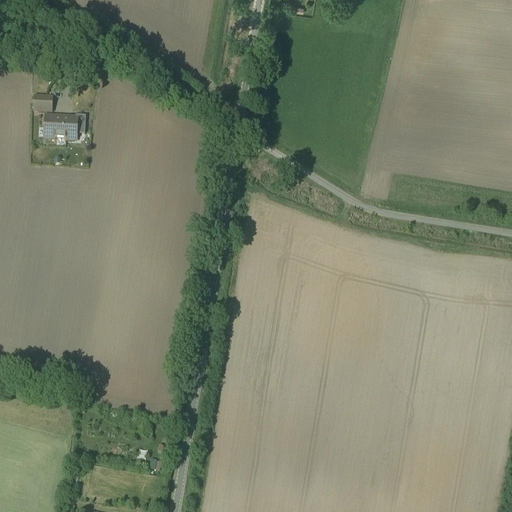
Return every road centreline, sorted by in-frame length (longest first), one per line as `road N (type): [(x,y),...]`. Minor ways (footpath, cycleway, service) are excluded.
road 1 (unclassified): [(242,131),(174,511)]
road 2 (unclassified): [(242,131),(376,206),(511,228)]
road 3 (unclassified): [(23,0),(242,131)]
road 4 (unclassified): [(242,131),(264,0)]
